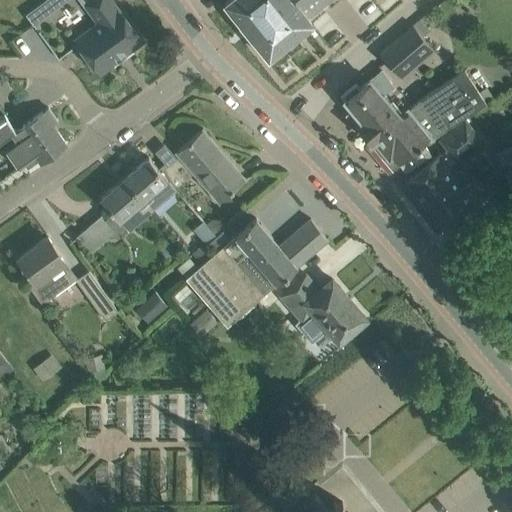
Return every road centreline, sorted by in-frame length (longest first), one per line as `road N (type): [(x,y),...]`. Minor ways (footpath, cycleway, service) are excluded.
road 1 (secondary): [(511,380),(281,124)]
road 2 (unclassified): [(281,124),(433,0)]
road 3 (residential): [(100,132),(211,50)]
road 4 (residential): [(100,132),(64,75),(0,68)]
road 5 (residential): [(0,203),(100,132)]
